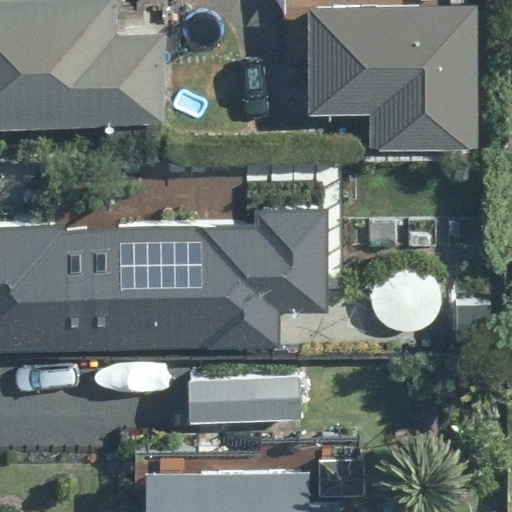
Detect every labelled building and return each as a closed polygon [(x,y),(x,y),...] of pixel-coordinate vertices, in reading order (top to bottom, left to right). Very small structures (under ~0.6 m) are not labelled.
[(112,0),(0,0),(0,124),(164,121),(163,26),(114,27),(112,0)] [(310,0),(308,93),(366,95),(365,125),(479,129),(482,0),(310,0)] [(0,200),(0,322),(287,322),(287,296),(328,296),(328,186),(265,187),(265,200),(0,200)] [(402,327),(408,327),(415,326),(421,324),(426,321),(431,317),(435,312),(438,307),(440,302),(441,295),(441,289),(440,283),(438,277),(435,272),(431,267),(427,263),(421,260),(416,258),(410,257),(404,256),(397,258),(392,259),(386,262),(381,266),(377,271),(374,276),(372,282),(371,288),(371,294),(372,300),(373,306),(376,311),(380,316),(385,320),(390,324),(396,326),(402,327)] [(299,373),(187,375),(188,416),(299,415),(299,373)] [(307,466),(142,468),(143,511),(335,511),(336,496),(307,497),(307,466)] [(429,511),(429,500),(383,501),(383,511),(429,511)]
